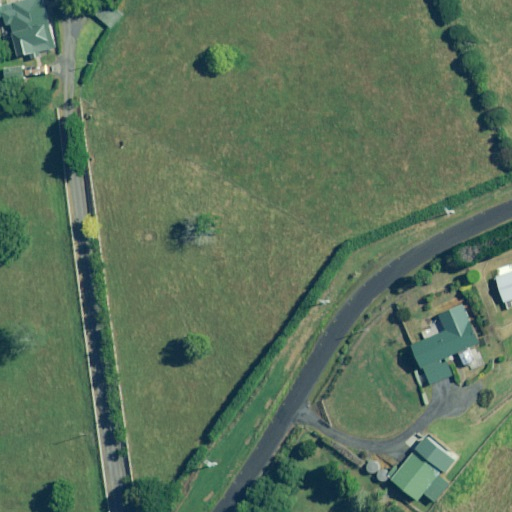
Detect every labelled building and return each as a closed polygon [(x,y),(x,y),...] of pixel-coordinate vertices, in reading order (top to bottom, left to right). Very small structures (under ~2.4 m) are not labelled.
[(57,49),(45,0),(34,0),(3,7),(1,0),(0,0),(0,19),(6,18),(8,27),(13,26),(21,58),(57,49)] [(112,0),(107,0),(95,15),(111,30),(126,12),(112,0)] [(26,65),(4,67),(5,81),(27,79),(26,65)] [(55,220),(54,208),(42,209),(43,221),(55,220)] [(511,265),(497,270),(508,303),(511,301),(511,265)] [(443,316),(445,322),(424,331),(429,341),(416,347),(434,386),(456,376),(448,359),(462,353),(471,372),(487,364),(478,346),(484,343),(467,305),(443,316)] [(460,461),(431,437),(421,450),(450,474),(460,461)] [(455,485),(416,454),(406,467),(401,463),(391,477),(422,501),(428,493),(441,503),(455,485)] [(380,471),(380,470),(380,469),(380,468),(380,467),(380,466),(379,465),(379,464),(378,464),(377,463),(376,463),(375,463),(374,463),(373,463),(372,463),(371,464),(370,465),(370,466),(369,466),(369,468),(369,469),(369,470),(370,471),(370,472),(371,472),(372,473),(373,474),(374,474),(375,474),(376,474),(377,473),(378,473),(379,472),(379,473),(378,474),(378,475),(378,476),(378,477),(378,478),(378,479),(379,480),(379,481),(380,482),(381,482),(382,483),(383,483),(384,483),(386,483),(387,482),(388,482),(388,481),(389,480),(390,479),(390,478),(390,477),(390,476),(390,475),(390,474),(389,473),(389,472),(388,471),(387,471),(386,470),(385,470),(384,470),(382,470),(381,471),(380,471),(380,472),(380,471)] [(92,466),(77,467),(77,480),(92,480),(92,466)]
